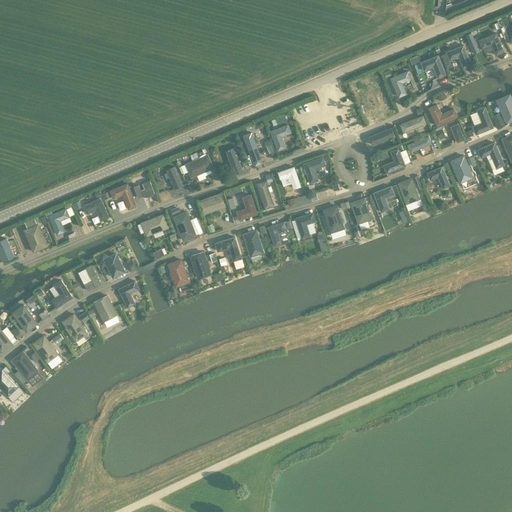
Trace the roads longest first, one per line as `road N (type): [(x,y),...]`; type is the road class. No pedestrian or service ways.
road 1 (unclassified): [(0,218),(510,0)]
road 2 (track): [(124,511),(511,337)]
